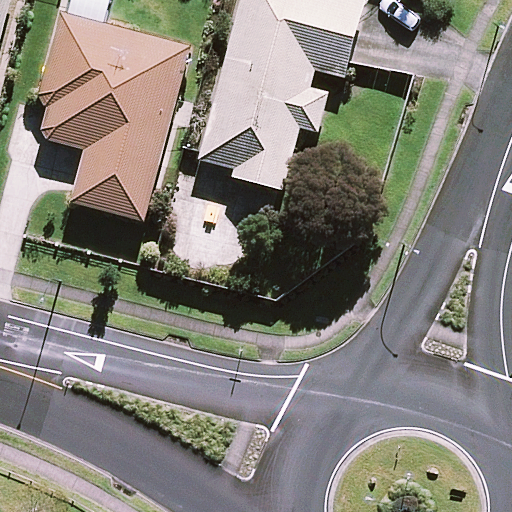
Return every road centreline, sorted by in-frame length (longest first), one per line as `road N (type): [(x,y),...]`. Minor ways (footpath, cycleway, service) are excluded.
road 1 (tertiary): [(0,352),(75,354),(330,424)]
road 2 (tertiary): [(364,402),(442,244),(504,154)]
road 3 (tertiary): [(504,154),(489,313),(489,422)]
road 4 (tertiary): [(227,511),(0,377)]
road 5 (tertiary): [(364,402),(430,394),(489,422)]
